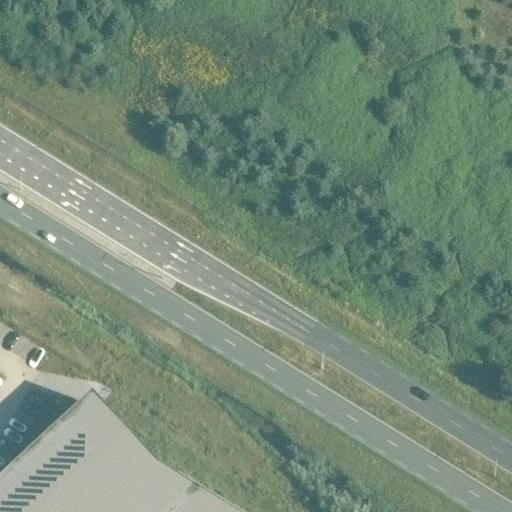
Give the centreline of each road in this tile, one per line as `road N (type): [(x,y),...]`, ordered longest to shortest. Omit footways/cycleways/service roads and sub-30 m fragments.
road 1 (primary): [(511,458),(0,142)]
road 2 (primary): [(0,203),(487,511)]
